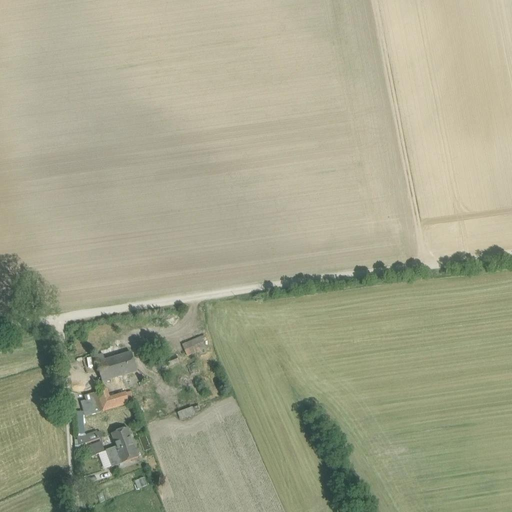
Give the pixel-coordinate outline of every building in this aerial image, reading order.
[(204,336),(182,345),(187,357),(205,349),(203,342),(206,340),(204,336)] [(105,361),(96,363),(102,383),(137,372),(131,353),(105,361)] [(103,355),(94,357),(96,363),(105,361),(103,355)] [(177,356),(161,362),(163,368),(179,362),(177,356)] [(196,362),(188,367),(191,375),(200,371),(196,362)] [(106,390),(95,393),(95,394),(100,413),(118,407),(115,397),(109,398),(106,390)] [(126,394),(129,404),(134,403),(131,392),(126,394)] [(95,394),(85,397),(86,401),(82,402),(86,417),(100,413),(95,394)] [(126,394),(115,397),(118,407),(129,404),(126,394)] [(178,413),(181,421),(195,415),(192,408),(178,413)] [(138,458),(128,429),(111,434),(116,447),(106,451),(112,468),(138,458)] [(97,433),(78,440),(80,446),(99,439),(103,438),(100,433),(97,434),(97,433)] [(101,443),(89,447),(92,457),(105,452),(101,443)]
